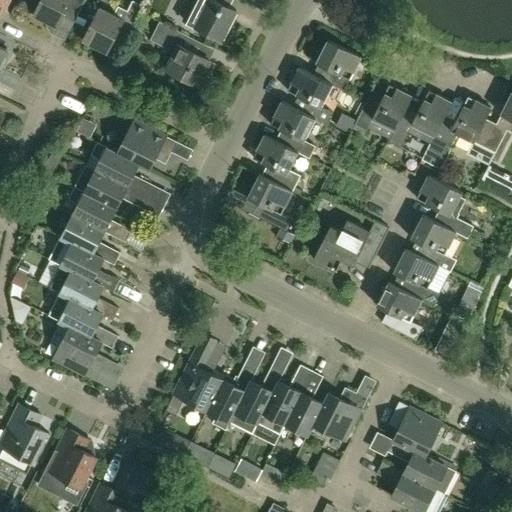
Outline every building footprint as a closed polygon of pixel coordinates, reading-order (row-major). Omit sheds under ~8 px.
[(0,0),(0,13),(1,14),(8,0),(0,0)] [(85,0),(41,0),(34,15),(57,27),(63,17),(74,22),(85,0)] [(213,0),(194,0),(184,20),(222,39),(236,11),(213,0)] [(133,1),(128,11),(118,6),(113,15),(99,8),(83,40),(107,52),(118,31),(129,36),(144,7),(133,1)] [(214,64),(210,62),(211,60),(181,45),(187,35),(160,21),(150,40),(174,52),(166,68),(199,85),(202,78),(206,80),(214,64)] [(344,89),(361,55),(328,38),(316,61),(320,62),(314,73),(333,83),(333,84),(344,89)] [(322,105),(333,84),(333,83),(314,73),(300,66),(288,89),(299,95),(294,105),(316,116),(316,118),(327,123),(333,111),(322,105)] [(395,129),(406,107),(412,95),(388,83),(383,95),(373,89),(355,123),(367,129),(373,118),(394,128),(395,129)] [(434,135),(446,113),(451,101),(428,89),(422,100),(416,112),(406,107),(395,129),(394,128),(388,140),(400,147),(412,124),(433,135),(434,135)] [(495,152),(511,120),(511,119),(511,90),(511,91),(501,113),(495,123),(485,117),(473,141),(486,148),(495,152)] [(473,141),(485,117),(490,107),(467,96),(462,106),(456,118),(446,113),(434,135),(433,135),(427,147),(446,157),(458,133),(473,141)] [(305,139),(316,118),(316,116),(294,105),(283,99),(271,123),(282,128),(276,139),(299,150),(299,151),(310,157),(316,145),(305,139)] [(166,163),(177,141),(135,120),(130,130),(118,152),(118,153),(139,163),(149,168),(155,157),(166,163)] [(290,168),(299,151),(299,150),(276,139),(265,133),(254,156),(267,163),(262,174),(293,190),(301,174),(290,168)] [(133,174),(139,163),(118,153),(118,152),(97,141),(91,154),(101,159),(96,169),(149,196),(155,185),(133,174)] [(486,148),(480,161),(488,165),(495,152),(486,148)] [(149,196),(96,169),(86,164),(74,187),(116,208),(122,197),(143,208),(149,196)] [(490,184),(497,169),(488,165),(481,179),(490,184)] [(293,190),(262,174),(259,172),(247,196),(252,199),(246,210),(280,227),(287,231),(293,218),(282,212),(293,190)] [(450,214),(461,192),(427,175),(420,188),(415,198),(427,203),(438,209),(433,220),(456,232),(455,233),(467,239),(473,226),(450,214)] [(111,219),(116,208),(74,187),(68,199),(78,204),(73,214),(105,230),(104,231),(126,242),(132,230),(111,219)] [(99,241),(104,231),(105,230),(73,214),(61,237),(72,242),(104,258),(104,259),(114,264),(121,252),(99,241)] [(444,254),(455,233),(456,232),(433,220),(421,214),(410,237),(421,243),(416,253),(439,265),(438,266),(450,272),(456,260),(444,254)] [(347,219),(341,230),(330,225),(325,235),(313,258),(337,270),(342,259),(354,265),(359,254),(372,260),(389,227),(380,222),(375,220),(369,231),(347,219)] [(291,242),(295,235),(287,231),(280,227),(276,234),(291,242)] [(99,269),(104,259),(104,258),(72,242),(60,264),(103,286),(102,287),(113,292),(119,280),(99,269)] [(427,288),(438,266),(439,265),(416,253),(405,248),(396,263),(393,271),(404,277),(399,287),(422,299),(421,300),(433,306),(439,294),(427,288)] [(98,297),(102,287),(103,286),(60,264),(49,288),(59,293),(70,299),(71,299),(103,315),(102,316),(113,321),(120,308),(98,297)] [(19,285),(25,275),(18,271),(12,282),(19,285)] [(410,321),(421,300),(422,299),(399,287),(388,281),(387,282),(379,297),(376,304),(387,310),(381,321),(416,339),(422,327),(410,321)] [(119,336),(98,325),(102,316),(103,315),(71,299),(70,299),(59,293),(48,315),(60,322),(70,327),(70,326),(102,342),(102,343),(112,349),(119,336)] [(22,324),(31,306),(11,295),(11,302),(13,309),(15,321),(22,324)] [(467,318),(474,305),(471,303),(461,298),(454,311),(464,316),(467,318)] [(97,353),(102,343),(102,342),(70,326),(70,327),(60,322),(51,341),(52,345),(59,348),(54,358),(113,389),(114,389),(125,367),(97,353)] [(449,356),(458,338),(444,331),(435,349),(449,356)] [(206,410),(223,378),(212,373),(217,362),(195,351),(174,393),(206,410)] [(251,379),(252,379),(257,368),(245,362),(234,384),(223,378),(206,410),(216,415),(212,422),(226,429),(230,422),(235,411),(251,379)] [(279,380),(285,369),(273,363),(262,384),(252,379),(251,379),(235,411),(230,422),(252,433),(258,423),(263,412),(279,380)] [(285,423),(312,369),(300,364),(290,385),(279,380),(263,412),(258,423),(278,434),(285,423)] [(313,423),(323,402),(313,397),(323,375),(312,369),(285,423),(307,434),(313,423)] [(346,440),(367,398),(345,387),(340,397),(329,391),(323,402),(313,423),(346,440)] [(426,454),(442,423),(399,401),(388,423),(399,429),(394,440),(425,456),(426,454)] [(0,442),(0,458),(28,472),(49,432),(37,426),(42,415),(20,403),(0,442)] [(91,440),(67,428),(39,484),(62,495),(69,480),(81,486),(97,456),(85,450),(91,440)] [(184,455),(191,441),(174,433),(171,440),(167,447),(184,455)] [(445,494),(457,470),(426,454),(425,456),(394,440),(388,451),(409,462),(404,472),(403,472),(445,494)] [(203,465),(207,467),(211,460),(215,453),(191,441),(184,455),(203,465)] [(232,473),(236,465),(237,464),(228,459),(224,467),(221,474),(230,478),(231,476),(232,473)] [(424,511),(434,511),(444,494),(445,494),(403,472),(404,472),(383,461),(377,473),(398,484),(392,496),(421,511),(424,511)] [(245,473),(246,470),(236,465),(232,473),(243,478),(245,473)] [(490,488),(497,474),(487,468),(480,482),(490,488)] [(283,484),(288,474),(278,469),(276,474),(273,479),(277,481),(283,484)] [(323,485),(326,478),(327,476),(315,470),(310,479),(323,485)] [(124,495),(101,483),(86,511),(121,511),(117,510),(124,495)] [(480,511),(484,504),(482,503),(477,500),(473,508),(480,511)]
